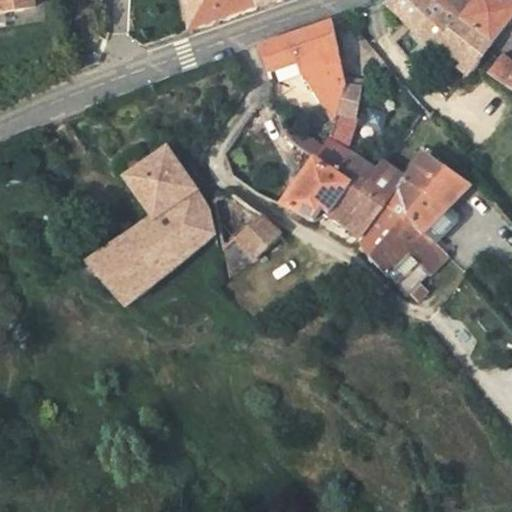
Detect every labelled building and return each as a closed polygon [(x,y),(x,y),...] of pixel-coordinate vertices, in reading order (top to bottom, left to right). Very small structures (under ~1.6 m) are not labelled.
[(0,0),(0,13),(37,8),(35,0),(0,0)] [(185,0),(191,31),(264,5),(262,0),(185,0)] [(483,65),(498,42),(438,0),(416,0),(390,14),(472,78),(483,65)] [(511,2),(505,0),(438,0),(498,42),(511,22),(511,2)] [(275,74),(299,67),(338,135),(350,84),(350,80),(340,27),(266,54),(275,74)] [(511,59),(511,61),(500,78),(511,87),(511,59)] [(358,118),(364,87),(350,84),(338,135),(335,143),(349,153),(358,118)] [(324,165),(331,151),(312,133),(305,137),(292,121),(288,107),(274,110),(283,128),(317,159),(324,165)] [(362,196),(380,175),(349,153),(335,143),(331,151),(324,165),(347,183),(362,196)] [(86,264),(123,307),(218,244),(209,214),(167,147),(125,172),(123,174),(151,219),(86,264)] [(428,148),(399,182),(382,206),(426,241),(471,186),(428,148)] [(347,183),(324,165),(317,159),(285,195),(304,214),(312,208),(319,213),(347,183)] [(382,206),(399,182),(383,170),(380,175),(362,196),(382,206)] [(366,259),(371,265),(395,296),(405,287),(410,292),(420,284),(415,279),(442,253),(426,241),(382,206),(362,196),(347,183),(319,213),(337,229),(356,244),(369,226),(382,238),(366,259)] [(273,222),(237,196),(225,208),(237,286),(287,238),(273,222)]
